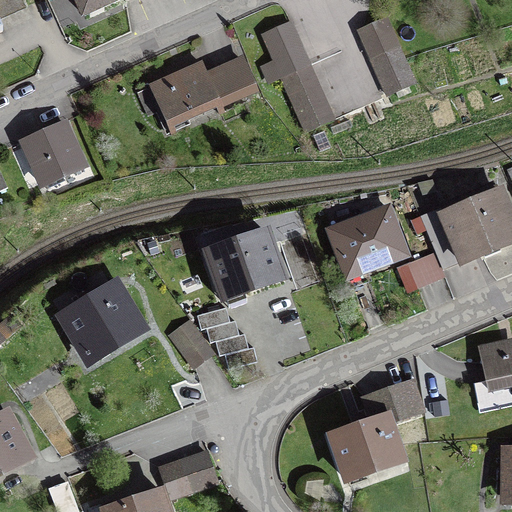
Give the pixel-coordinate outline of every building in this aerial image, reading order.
[(0,27),(0,17),(25,6),(22,0),(0,0),(0,31),(1,31),(0,27)] [(77,0),(84,15),(118,0),(77,0)] [(386,19),(359,31),(388,96),(415,84),(386,19)] [(306,132),(334,120),(291,23),(262,36),(306,132)] [(215,74),(207,77),(219,105),(220,107),(256,92),(241,59),(214,72),(215,74)] [(169,127),(219,105),(207,77),(201,64),(151,86),(169,127)] [(82,167),(63,125),(25,143),(43,184),(82,167)] [(421,217),(443,267),(461,260),(443,217),(500,193),(497,185),(421,217)] [(462,263),(511,241),(511,220),(500,193),(443,217),(461,260),(462,263)] [(388,209),(330,231),(348,280),(363,275),(364,272),(406,256),(388,209)] [(243,293),(284,278),(268,233),(207,255),(222,300),(226,299),(227,302),(244,296),(243,293)] [(409,263),(420,288),(444,277),(434,253),(409,263)] [(89,361),(142,329),(117,285),(63,318),(89,361)] [(228,370),(257,362),(254,348),(248,349),(245,334),(239,336),(235,321),(230,323),(226,308),(197,316),(201,330),(206,329),(210,343),(215,342),(219,356),(224,355),(228,370)] [(0,342),(18,328),(10,317),(0,325),(0,342)] [(173,336),(194,366),(211,353),(190,324),(173,336)] [(511,353),(505,355),(503,343),(480,348),(488,382),(475,385),(481,411),(511,403),(511,353)] [(403,460),(390,423),(423,412),(413,381),(364,398),(373,423),(331,437),(346,480),(403,460)] [(0,472),(30,456),(7,414),(0,417),(0,472)] [(217,483),(207,453),(161,469),(171,499),(217,483)] [(78,511),(68,485),(50,491),(57,511),(78,511)] [(105,511),(102,504),(88,509),(89,511),(168,511),(162,492),(137,501),(136,498),(122,502),(123,505),(105,511)]
